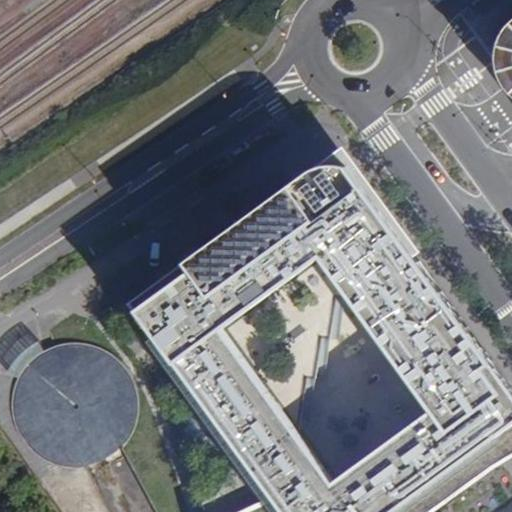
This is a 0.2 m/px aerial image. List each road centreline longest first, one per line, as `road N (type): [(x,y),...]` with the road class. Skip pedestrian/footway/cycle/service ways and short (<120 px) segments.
road 1 (secondary): [(0,287),(315,85)]
road 2 (secondary): [(301,56),(0,255)]
road 3 (secondary): [(360,101),(511,315)]
road 4 (secondary): [(504,202),(402,65)]
